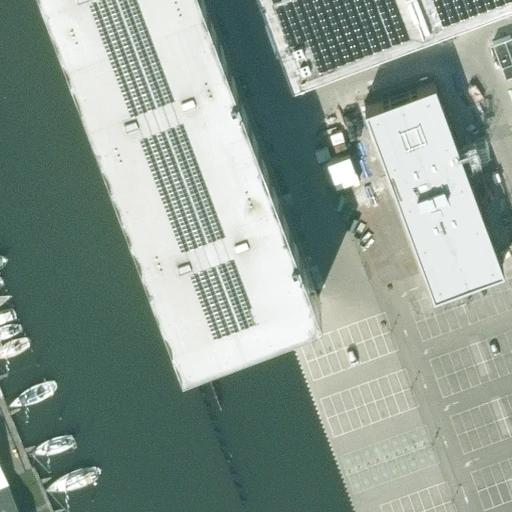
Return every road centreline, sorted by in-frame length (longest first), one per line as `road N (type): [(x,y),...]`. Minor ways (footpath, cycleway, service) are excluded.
road 1 (unknown): [(511,243),(392,325),(469,511)]
road 2 (unknown): [(492,113),(448,113),(421,103),(406,81),(388,0)]
